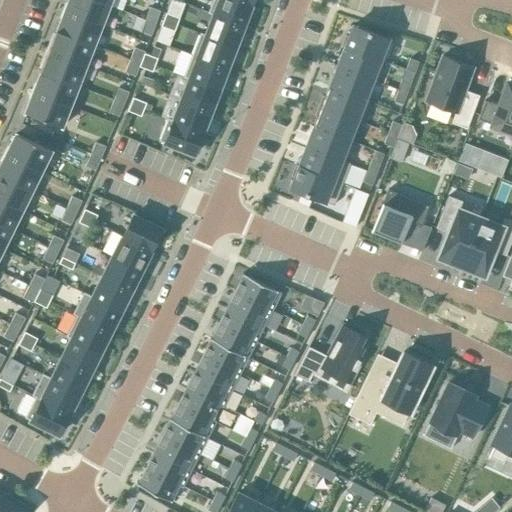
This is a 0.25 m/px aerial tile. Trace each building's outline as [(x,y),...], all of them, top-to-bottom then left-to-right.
[(95,0),(68,0),(65,11),(101,25),(109,5),(95,0)] [(241,0),(212,0),(208,12),(214,14),(243,25),(251,4),(241,0)] [(160,11),(150,7),(145,19),(156,23),(160,11)] [(101,25),(65,11),(57,30),(94,45),(101,25)] [(166,13),(164,19),(177,24),(179,18),(166,13)] [(240,33),(243,25),(214,14),(206,35),(235,47),(236,44),(239,46),(244,35),(240,33)] [(156,23),(145,19),(141,32),(151,35),(156,23)] [(177,24),(164,19),(161,27),(174,32),(177,24)] [(342,46),(345,47),(345,46),(380,60),(380,61),(384,63),(393,41),(353,25),(349,37),(346,36),(342,46)] [(56,30),(48,51),(86,66),(94,45),(57,30),(56,30)] [(200,33),(192,55),(227,68),(235,47),(206,35),(200,33)] [(337,66),(372,80),(380,61),(380,60),(345,46),(345,47),(338,63),(337,66)] [(144,53),(142,60),(155,65),(158,59),(161,49),(154,47),(151,56),(144,53)] [(135,48),(130,60),(140,64),(142,60),(144,53),(145,52),(135,48)] [(86,66),(48,51),(40,72),(77,87),(86,66)] [(192,55),(184,76),(189,78),(219,90),(227,68),(192,55)] [(444,57),(427,101),(457,113),(453,124),(469,129),(481,96),(467,91),(475,68),(444,57)] [(410,58),(405,70),(414,73),(419,62),(410,58)] [(130,60),(125,72),(135,76),(139,67),(140,64),(130,60)] [(140,64),(139,67),(145,69),(153,72),(155,65),(142,60),(140,64)] [(365,99),(372,80),(337,66),(330,84),(329,87),(364,100),(365,99)] [(40,72),(33,93),(69,107),(77,87),(40,72)] [(285,156),(293,160),(328,79),(320,76),(285,156)] [(189,78),(181,100),(211,111),(214,103),(217,104),(221,93),(218,92),(219,90),(189,78)] [(398,90),(407,94),(411,82),(402,78),(398,90)] [(485,100),(478,119),(511,132),(511,79),(510,79),(509,83),(507,82),(499,105),(485,100)] [(364,100),(329,87),(325,97),(323,96),(319,106),(356,120),(356,121),(361,123),(369,101),(365,99),(364,100)] [(119,88),(114,100),(124,104),(129,92),(119,88)] [(403,105),(407,94),(398,90),(394,101),(403,105)] [(69,107),(33,93),(25,113),(62,127),(69,107)] [(133,98),(131,104),(144,110),(146,103),(133,98)] [(124,104),(114,100),(109,112),(119,116),(124,104)] [(202,133),(211,111),(181,100),(173,121),(202,133)] [(144,110),(131,104),(128,111),(141,117),(144,110)] [(315,124),(314,127),(349,140),(356,121),(356,120),(319,106),(315,115),(318,116),(315,124)] [(173,121),(167,119),(159,141),(194,154),(202,133),(173,121)] [(388,132),(397,136),(401,125),(392,121),(388,132)] [(349,140),(314,127),(307,144),(306,147),(341,161),(341,160),(349,140)] [(393,147),(397,136),(388,132),(384,144),(393,147)] [(6,153),(41,170),(51,151),(16,134),(6,153)] [(90,154),(101,159),(106,147),(96,142),(90,154)] [(299,165),(298,166),(298,167),(342,184),(350,163),(341,160),(341,161),(306,147),(299,165)] [(6,153),(0,165),(0,174),(32,190),(41,170),(6,153)] [(101,159),(90,154),(85,166),(95,171),(101,159)] [(367,171),(376,174),(380,163),(371,159),(367,171)] [(298,167),(298,166),(296,165),(292,176),(294,177),(290,188),(334,205),(342,184),(298,167)] [(452,176),(466,181),(470,171),(456,165),(452,176)] [(372,185),(376,174),(367,171),(363,182),(372,185)] [(0,174),(0,198),(22,209),(32,190),(0,174)] [(388,189),(372,231),(401,243),(406,229),(418,234),(422,224),(429,205),(388,189)] [(364,205),(369,194),(360,191),(355,202),(364,205)] [(71,196),(66,208),(76,213),(82,201),(71,196)] [(449,196),(436,228),(448,233),(438,258),(461,267),(481,218),(460,209),(463,201),(449,196)] [(22,209),(0,198),(0,222),(13,229),(22,209)] [(76,213),(66,208),(60,220),(71,225),(76,213)] [(85,209),(82,216),(95,222),(98,215),(85,209)] [(161,229),(133,215),(123,236),(151,250),(161,229)] [(95,222),(82,216),(79,222),(91,228),(95,222)] [(481,218),(461,267),(484,276),(494,251),(506,256),(511,239),(511,220),(504,218),(501,226),(481,218)] [(13,229),(0,222),(0,247),(3,249),(13,229)] [(47,247),(58,252),(63,240),(53,235),(47,247)] [(151,250),(123,236),(112,257),(141,271),(151,250)] [(58,252),(47,247),(42,259),(52,264),(58,252)] [(67,248),(62,257),(75,263),(80,254),(67,248)] [(511,251),(502,276),(511,280),(509,286),(511,287),(511,251)] [(75,263),(62,257),(59,264),(72,270),(75,263)] [(141,271),(112,257),(102,277),(130,291),(141,271)] [(243,275),(235,291),(272,310),(281,293),(244,274),(243,273),(242,274),(243,275)] [(34,274),(29,286),(39,291),(40,289),(44,279),(34,274)] [(102,277),(92,297),(120,311),(121,309),(125,311),(130,300),(127,299),(130,291),(102,277)] [(29,286),(23,298),(33,302),(33,301),(37,295),(39,291),(29,286)] [(39,291),(37,295),(50,302),(53,295),(40,289),(39,291)] [(272,310),(235,291),(227,307),(264,326),(272,310)] [(92,297),(83,293),(73,313),(76,315),(110,332),(120,311),(92,297)] [(37,295),(33,301),(34,302),(40,304),(46,308),(50,302),(37,295)] [(219,323),(256,342),(264,326),(227,307),(219,323)] [(9,324),(19,330),(25,318),(15,313),(9,324)] [(110,332),(76,315),(66,335),(71,338),(100,352),(110,332)] [(307,316),(302,325),(310,329),(315,319),(307,316)] [(219,323),(211,338),(211,339),(248,358),(256,342),(219,323)] [(19,330),(9,324),(3,336),(13,341),(19,330)] [(310,329),(302,325),(298,334),(305,338),(310,329)] [(308,347),(294,375),(309,383),(313,375),(345,391),(362,359),(358,357),(363,348),(359,346),(363,337),(344,327),(329,357),(308,347)] [(25,332),(21,338),(34,345),(37,339),(25,332)] [(34,345),(21,338),(18,345),(31,351),(34,345)] [(99,354),(100,352),(71,338),(61,358),(90,373),(94,364),(97,366),(102,356),(99,354)] [(203,355),(240,374),(248,358),(211,339),(211,338),(210,338),(210,339),(210,340),(203,355)] [(286,357),(294,361),(299,352),(291,348),(286,357)] [(369,372),(349,414),(370,424),(376,412),(387,418),(393,404),(408,412),(410,412),(432,366),(403,352),(397,364),(389,382),(369,372)] [(280,354),(276,363),(281,366),(289,370),(294,361),(286,357),(280,354)] [(232,390),(240,374),(203,355),(195,371),(232,390)] [(90,373),(61,358),(51,379),(80,393),(90,373)] [(223,407),(232,390),(195,371),(186,387),(220,404),(219,405),(223,407)] [(80,393),(42,374),(32,395),(69,414),(80,393)] [(13,386),(0,379),(0,386),(9,392),(13,386)] [(275,380),(270,389),(278,393),(282,384),(275,380)] [(448,382),(429,422),(457,435),(459,431),(472,437),(487,406),(474,399),(476,396),(448,382)] [(212,420),(212,419),(219,405),(220,404),(186,387),(178,403),(212,420)] [(278,393),(270,389),(265,398),(273,402),(278,393)] [(25,393),(17,410),(26,416),(25,418),(59,435),(69,414),(36,397),(35,398),(25,393)] [(216,421),(212,419),(212,420),(178,403),(170,419),(208,438),(215,423),(216,421)] [(494,445),(489,457),(503,464),(505,459),(511,462),(511,403),(510,403),(491,444),(494,445)] [(253,422),(260,426),(266,415),(258,412),(253,422)] [(170,420),(162,435),(199,454),(211,460),(219,444),(208,438),(170,419),(169,419),(169,420),(170,420)] [(250,428),(245,437),(253,441),(258,432),(250,428)] [(199,454),(162,435),(154,451),(191,470),(199,454)] [(253,441),(245,437),(240,446),(248,450),(253,441)] [(272,450),(282,455),(286,448),(275,443),(272,450)] [(286,448),(282,455),(293,461),(297,454),(286,448)] [(191,470),(154,451),(146,468),(179,484),(178,485),(183,487),(191,470)] [(233,460),(229,469),(237,473),(241,464),(233,460)] [(310,470),(321,475),(324,468),(314,462),(310,470)] [(179,484),(146,468),(138,484),(137,483),(136,485),(137,485),(171,502),(172,500),(171,500),(178,485),(179,484)] [(324,468),(321,475),(331,481),(335,473),(324,468)] [(237,473),(229,469),(224,478),(232,482),(237,473)] [(359,495),(363,488),(352,482),(349,489),(359,495)] [(373,493),(363,488),(359,495),(370,500),(373,493)] [(212,501),(220,505),(225,496),(217,492),(212,501)] [(228,511),(252,511),(257,503),(238,493),(228,511)] [(0,511),(20,511),(22,509),(21,508),(24,505),(12,498),(10,501),(3,497),(0,495),(0,511)] [(431,498),(423,511),(441,511),(445,505),(431,498)] [(494,511),(499,508),(491,499),(475,511),(494,511)] [(211,511),(216,511),(220,505),(212,501),(208,510),(211,511)] [(392,511),(398,511),(401,507),(391,502),(387,509),(392,511)] [(275,511),(257,503),(252,511),(275,511)]
